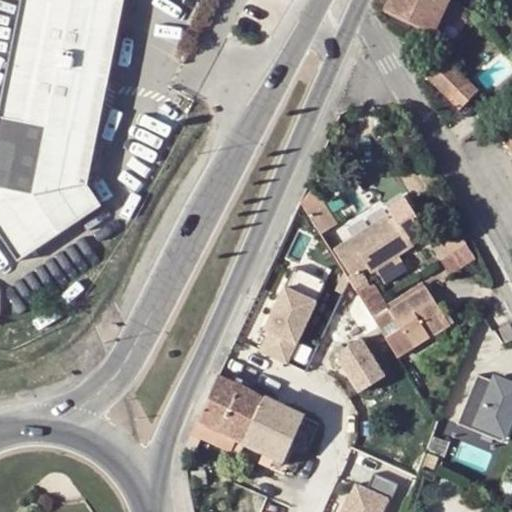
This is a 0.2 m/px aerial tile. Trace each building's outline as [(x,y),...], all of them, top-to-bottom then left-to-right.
[(106,204),(89,184),(126,0),(23,0),(0,116),(0,229),(28,267),(106,204)] [(389,0),(385,11),(433,33),(448,0),(389,0)] [(474,89),(438,54),(422,72),(458,107),(474,89)] [(511,117),(494,131),(511,156),(511,117)] [(301,201),(307,211),(322,202),(310,182),(301,201)] [(322,202),(307,211),(321,235),(336,226),(322,202)] [(355,289),(364,283),(367,281),(360,270),(367,265),(371,271),(376,268),(383,281),(406,268),(398,254),(411,245),(391,216),(332,251),(344,271),(349,280),(355,289)] [(442,260),(466,246),(457,231),(433,245),(442,260)] [(449,274),(474,259),(466,246),(442,260),(449,274)] [(287,363),(326,282),(295,267),(265,329),(270,331),(260,351),(287,363)] [(329,303),(336,307),(349,280),(344,271),(329,303)] [(355,289),(381,330),(396,355),(411,345),(428,335),(429,337),(447,325),(440,317),(443,315),(425,286),(389,308),(375,285),(368,290),(364,283),(355,289)] [(511,338),(511,329),(508,322),(498,328),(505,342),(511,338)] [(384,375),(359,337),(335,354),(360,391),(384,375)] [(265,396),(220,374),(198,422),(235,438),(244,443),(265,396)] [(490,380),(474,374),(454,423),(470,430),(472,424),(502,436),(511,410),(511,383),(503,380),(501,385),(490,380)] [(503,380),(492,376),(490,380),(501,385),(503,380)] [(273,400),(265,396),(244,443),(265,452),(285,460),(304,415),(283,405),(273,400)] [(198,422),(193,432),(231,449),(235,438),(198,422)] [(472,424),(470,430),(499,442),(502,436),(472,424)] [(445,442),(431,437),(428,449),(442,453),(445,442)] [(289,463),(285,460),(265,452),(260,462),(286,472),(289,463)] [(427,452),(420,470),(431,475),(438,457),(427,452)] [(368,485),(357,482),(347,511),(384,511),(391,493),(394,494),(399,477),(374,469),(368,485)]
